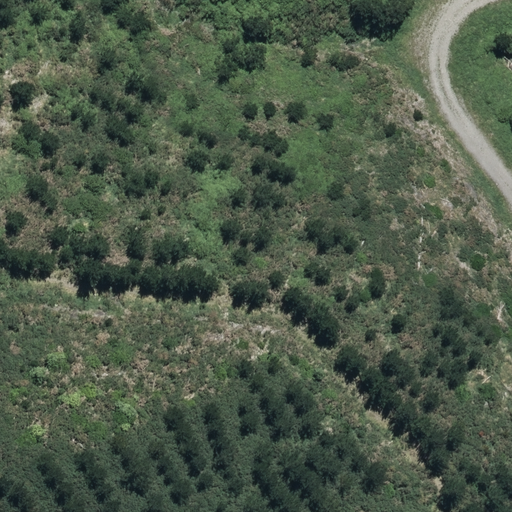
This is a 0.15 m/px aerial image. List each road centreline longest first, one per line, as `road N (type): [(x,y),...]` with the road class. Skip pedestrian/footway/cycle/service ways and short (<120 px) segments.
road 1 (track): [(0,261),(245,303),(293,321),(391,422),(444,511)]
road 2 (track): [(511,231),(457,173),(409,63),(434,4),(511,2)]
